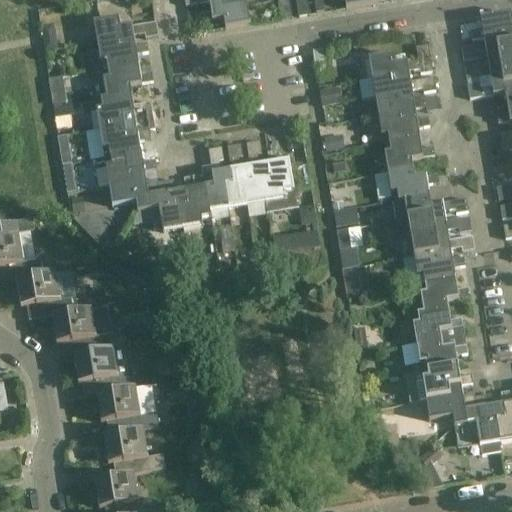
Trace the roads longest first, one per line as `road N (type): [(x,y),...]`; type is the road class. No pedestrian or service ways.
road 1 (residential): [(264,43),(495,0)]
road 2 (residential): [(46,511),(38,462),(51,430),(49,396),(38,365),(0,336)]
